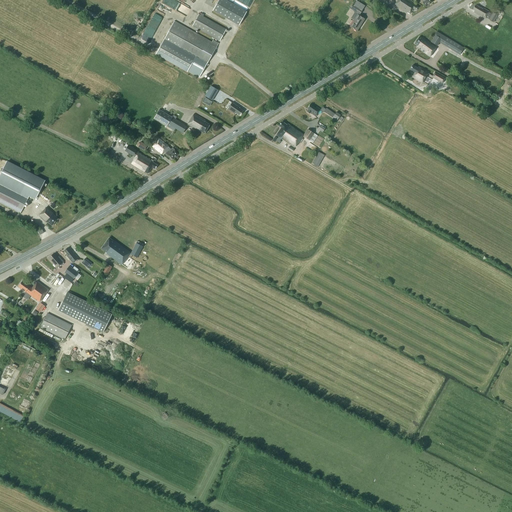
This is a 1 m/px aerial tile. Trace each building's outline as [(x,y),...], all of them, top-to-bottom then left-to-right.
[(180,13),(185,5),(175,0),(162,0),(161,3),(180,13)] [(218,0),(213,10),(239,25),(247,12),(225,0),(218,0)] [(360,3),(356,0),(355,0),(350,8),(355,11),(351,18),(354,20),(350,27),(357,31),(364,19),(358,15),(359,13),(360,14),(362,11),(357,8),(360,3)] [(397,0),(394,5),(406,12),(410,14),(413,9),(415,10),(418,7),(415,5),(416,4),(409,0),(397,0)] [(472,9),(475,11),(474,12),(482,17),(482,16),(485,18),(486,17),(489,19),(489,20),(493,22),(497,15),(493,13),(492,14),(489,12),(483,8),(483,9),(480,8),(475,5),(472,9)] [(153,13),(143,37),(152,41),(162,17),(153,13)] [(220,41),(226,29),(199,14),(192,26),(220,41)] [(156,53),(199,77),(206,65),(208,66),(208,64),(207,64),(217,45),(212,42),(174,21),(156,53)] [(423,37),(422,39),(419,36),(414,43),(417,45),(416,47),(430,57),(437,47),(423,37)] [(412,65),(410,70),(415,72),(412,77),(422,83),(428,72),(418,67),(418,68),(412,65)] [(442,83),(445,78),(435,72),(432,77),(442,83)] [(511,86),(503,82),(494,99),(503,104),(511,87),(511,86)] [(211,86),(205,96),(212,100),(218,90),(211,86)] [(225,107),(226,106),(231,98),(224,93),(218,103),(225,107)] [(235,114),(236,113),(239,115),(243,110),(239,108),(240,108),(232,102),(227,109),(235,114)] [(320,109),(316,107),(316,108),(310,104),(307,108),(308,109),(307,112),(310,114),(310,113),(316,116),(320,109)] [(332,117),(335,114),(326,108),(324,111),(332,117)] [(187,126),(159,109),(153,119),(158,121),(167,126),(168,124),(183,133),(187,126)] [(194,114),(187,125),(199,132),(199,130),(204,134),(210,125),(205,122),(205,120),(194,114)] [(317,136),(313,133),(314,133),(308,129),(304,135),(287,124),(287,125),(282,121),(279,126),(281,127),(276,135),(279,137),(277,138),(275,137),(273,140),(275,142),(276,140),(280,143),(281,141),(280,141),(281,139),(294,147),(297,143),(298,144),(303,136),(309,140),(312,143),(317,136)] [(173,159),(178,154),(174,150),(173,148),(171,149),(168,146),(159,139),(152,147),(161,154),(164,151),(166,153),(168,156),(169,155),(173,159)] [(147,145),(140,141),(139,143),(137,146),(138,146),(138,147),(144,150),(147,145)] [(152,167),(155,169),(157,165),(152,162),(155,158),(152,156),(151,159),(138,152),(136,151),(137,150),(128,145),(126,143),(123,148),(125,150),(125,151),(135,157),(133,159),(134,160),(131,163),(148,174),(152,167)] [(317,151),(312,163),(319,166),(324,154),(317,151)] [(0,203),(20,214),(29,196),(36,199),(45,181),(31,174),(7,162),(0,174),(0,203)] [(47,221),(48,222),(52,226),(58,219),(53,214),(54,213),(47,207),(39,216),(46,222),(47,221)] [(125,261),(128,257),(130,258),(132,255),(137,258),(144,244),(137,241),(131,253),(113,240),(113,241),(109,238),(101,248),(107,253),(106,253),(122,265),(124,261),(125,261)] [(67,255),(73,263),(78,258),(70,248),(69,249),(68,248),(64,251),(67,255)] [(62,262),(63,261),(59,256),(58,257),(54,253),(48,258),(57,267),(60,264),(61,266),(64,263),(62,262)] [(108,275),(112,267),(107,264),(102,272),(108,275)] [(64,272),(73,279),(78,273),(69,266),(64,272)] [(30,286),(22,281),(18,286),(26,292),(26,291),(28,293),(39,302),(48,290),(37,281),(32,288),(30,286)] [(112,314),(67,292),(58,310),(103,332),(112,314)] [(42,301),(37,309),(43,312),(47,305),(42,301)] [(65,339),(72,325),(47,313),(40,327),(65,339)] [(0,393),(3,395),(16,368),(12,366),(8,364),(0,379),(0,393)] [(20,406),(25,408),(27,409),(31,402),(24,398),(20,406)] [(0,410),(21,422),(24,416),(0,403),(0,410)]
